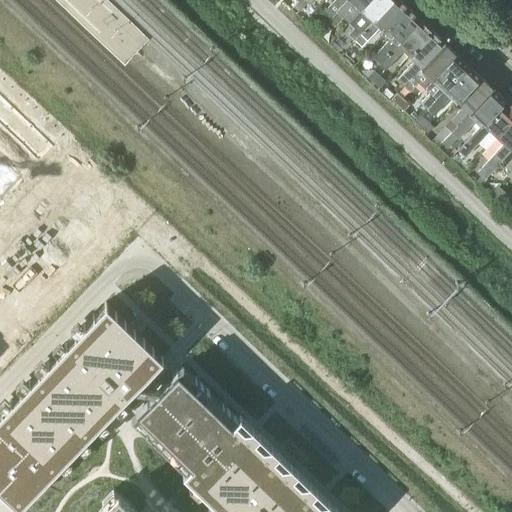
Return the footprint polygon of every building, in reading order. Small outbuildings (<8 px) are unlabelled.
[(299,0),(293,7),(292,7),(298,12),(306,3),(307,4),(311,0),(299,0)] [(323,12),(330,17),(345,0),(333,0),(327,7),(323,12)] [(347,23),(359,10),(368,0),(345,0),(330,17),(327,20),(334,27),(342,18),(347,23)] [(348,34),(354,40),(391,0),(368,0),(359,10),(365,15),(353,28),(348,34)] [(378,28),(384,33),(407,8),(398,0),(391,0),(354,40),(361,46),(366,40),(378,28)] [(371,57),(378,63),(419,19),(407,8),(384,33),(389,38),(371,57)] [(402,51),(407,56),(431,30),(419,19),(378,63),(385,69),(402,51)] [(133,53),(150,38),(142,29),(132,38),(137,43),(130,49),(133,53)] [(396,79),(403,85),(443,42),(431,30),(407,56),(413,61),(401,74),(396,79)] [(414,86),(419,91),(455,53),(443,42),(403,85),(409,91),(414,86)] [(455,53),(419,91),(425,97),(420,103),(427,109),(467,65),(455,53)] [(451,96),(456,101),(480,76),(467,65),(427,109),(433,115),(439,109),(451,96)] [(373,71),(367,77),(378,87),(384,81),(373,71)] [(439,144),(440,142),(492,88),(480,76),(456,101),(462,107),(444,125),(445,126),(433,139),(439,144)] [(389,101),(390,100),(396,93),(384,81),(376,89),(389,101)] [(475,119),(481,125),(504,100),(492,88),(440,142),(447,148),(475,119)] [(0,91),(0,198),(55,141),(0,91)] [(390,100),(403,112),(409,105),(396,93),(390,100)] [(489,129),(497,136),(511,119),(511,106),(504,100),(481,125),(471,135),(462,144),(469,150),(478,141),(489,129)] [(403,112),(414,122),(420,115),(409,105),(403,112)] [(420,115),(414,122),(427,133),(433,126),(420,115)] [(485,178),(511,147),(511,119),(497,136),(505,143),(497,151),(496,151),(478,172),(485,178)] [(457,150),(451,157),(449,159),(463,172),(471,164),(457,150)] [(511,157),(501,170),(507,175),(511,169),(511,157)] [(497,186),(490,193),(501,203),(508,196),(497,186)] [(162,357),(105,302),(0,410),(0,489),(18,507),(162,357)] [(188,467),(181,476),(219,511),(330,511),(335,507),(327,500),(319,501),(311,493),(316,488),(308,481),(300,482),(292,475),(297,470),(289,463),(281,464),(273,456),(278,452),(271,445),(262,446),(254,438),(259,434),(251,426),(243,427),(235,420),(240,415),(239,414),(237,416),(182,366),(132,416),(188,467)] [(128,511),(114,497),(99,511),(128,511)]
